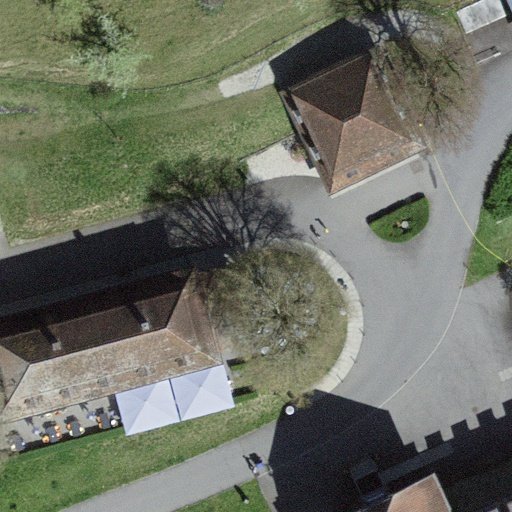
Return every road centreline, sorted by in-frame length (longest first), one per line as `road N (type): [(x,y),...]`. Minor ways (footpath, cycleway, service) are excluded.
road 1 (residential): [(120,511),(340,409),(379,375),(419,309)]
road 2 (residential): [(326,217),(263,209),(0,282)]
road 3 (track): [(511,89),(434,28),(404,20),(375,24),(224,91)]
road 4 (unknown): [(340,409),(450,403),(511,384)]
road 5 (residential): [(419,309),(469,158)]
road 6 (residential): [(469,158),(326,217)]
road 7 (residential): [(419,309),(326,217)]
